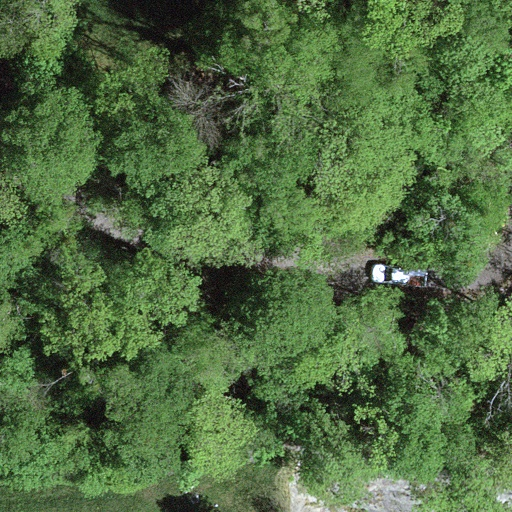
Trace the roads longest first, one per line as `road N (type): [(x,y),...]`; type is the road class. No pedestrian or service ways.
road 1 (track): [(19,0),(12,55),(17,126),(39,177),(78,215),(250,268),(360,278),(465,281),(511,254)]
road 2 (track): [(360,278),(155,465)]
